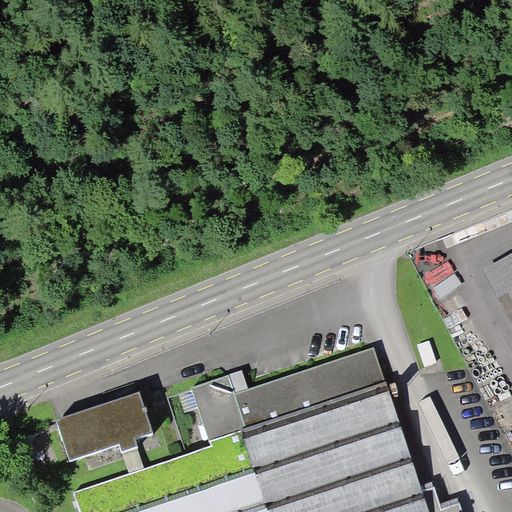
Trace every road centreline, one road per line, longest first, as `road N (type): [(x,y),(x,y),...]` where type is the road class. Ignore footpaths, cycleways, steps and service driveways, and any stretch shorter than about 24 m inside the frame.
road 1 (tertiary): [(0,385),(511,180)]
road 2 (unknown): [(348,246),(490,511)]
